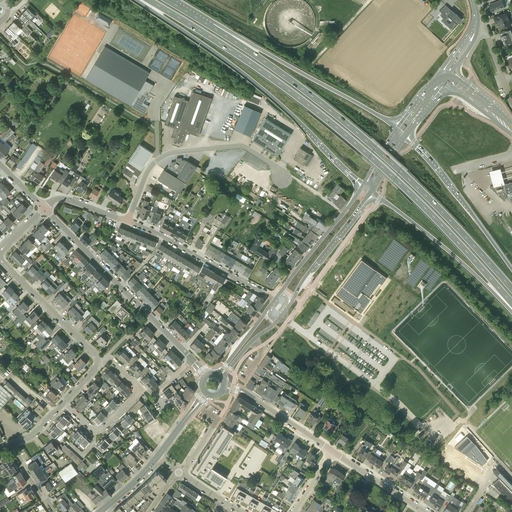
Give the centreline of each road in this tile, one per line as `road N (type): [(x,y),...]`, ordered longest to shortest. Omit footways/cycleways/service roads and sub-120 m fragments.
road 1 (trunk): [(148,0),(336,128),(431,213),(511,303)]
road 2 (trunk): [(511,289),(374,147),(211,26)]
road 3 (trunk): [(141,0),(252,79),(362,185)]
road 4 (residential): [(44,208),(206,375)]
road 5 (trunk): [(396,128),(211,26)]
road 6 (residential): [(127,221),(145,173),(168,153),(243,146),(281,179)]
road 7 (trunk): [(370,191),(511,309)]
road 8 (trunk): [(511,269),(405,134)]
road 9 (residential): [(127,221),(274,300)]
road 10 (residential): [(98,360),(110,359),(137,393),(94,430),(63,402)]
road 11 (secondary): [(282,314),(370,191)]
road 12 (residential): [(98,360),(0,259)]
road 13 (secondary): [(362,185),(277,296)]
road 14 (residential): [(332,451),(223,387)]
